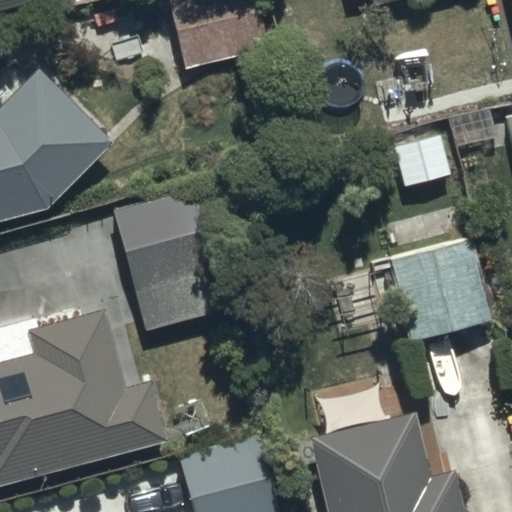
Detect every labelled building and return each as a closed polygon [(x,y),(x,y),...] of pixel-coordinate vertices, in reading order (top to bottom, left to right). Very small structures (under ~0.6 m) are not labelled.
[(173,0),(156,5),(174,70),(269,44),(256,0),(173,0)] [(511,0),(497,0),(511,61),(511,0)] [(0,220),(30,213),(98,140),(21,68),(3,84),(0,83),(0,220)] [(511,111),(492,116),(508,184),(511,183),(511,111)] [(377,251),(399,342),(481,322),(454,208),(381,225),(387,249),(377,251)] [(0,485),(151,442),(134,383),(112,389),(89,309),(34,325),(31,311),(0,320),(0,485)] [(402,412),(294,437),(311,511),(452,511),(443,470),(417,476),(402,412)] [(269,511),(248,433),(163,456),(178,511),(269,511)]
